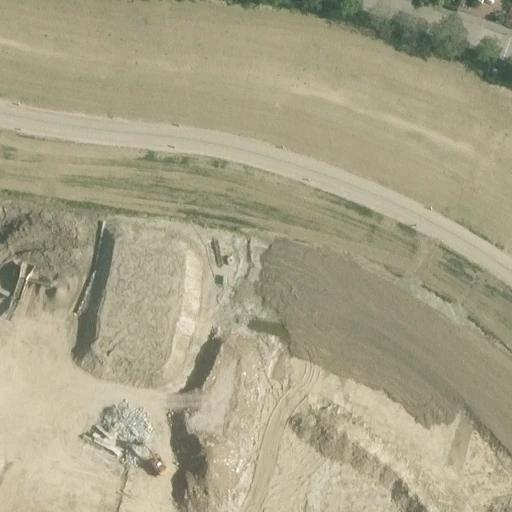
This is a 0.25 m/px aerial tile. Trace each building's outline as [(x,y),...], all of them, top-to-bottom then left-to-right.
[(89,156),(84,178),(107,183),(112,162),(89,156)] [(0,220),(9,223),(23,177),(4,172),(0,184),(0,220)] [(120,357),(115,376),(146,383),(149,373),(177,380),(195,306),(134,291),(127,320),(112,316),(103,353),(120,357)] [(69,347),(70,322),(51,321),(49,346),(69,347)] [(266,340),(234,511),(511,511),(511,374),(491,371),(489,381),(266,340)] [(19,353),(4,418),(31,424),(27,442),(78,453),(88,404),(99,407),(102,393),(88,390),(93,369),(19,353)] [(148,429),(149,405),(103,403),(102,427),(148,429)]
